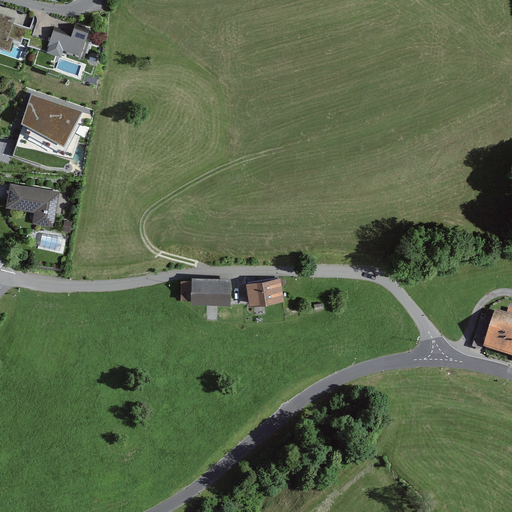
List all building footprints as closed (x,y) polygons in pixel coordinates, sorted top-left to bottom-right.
[(15,18),(0,12),(0,48),(10,52),(14,40),(22,43),(23,39),(29,41),(33,29),(14,23),(15,18)] [(73,33),(54,27),(51,36),(46,52),(61,56),(63,50),(81,56),(89,31),(75,26),(73,33)] [(51,36),(33,29),(29,41),(30,41),(29,46),(40,49),(35,65),(82,81),(84,73),(93,75),(96,66),(80,60),(81,56),(63,50),(61,56),(46,52),(51,36)] [(61,112),(29,109),(28,129),(59,132),(61,112)] [(60,192),(11,184),(7,208),(35,213),(33,225),(54,228),(60,192)] [(73,222),(64,221),(63,232),(71,233),(73,222)] [(232,280),(192,278),(192,282),(191,301),(190,304),(230,306),(232,280)] [(280,279),(246,284),(250,308),(284,302),(280,279)] [(191,301),(192,282),(180,281),(181,301),(191,301)] [(484,348),(511,356),(511,308),(509,308),(507,314),(496,310),(484,348)]
